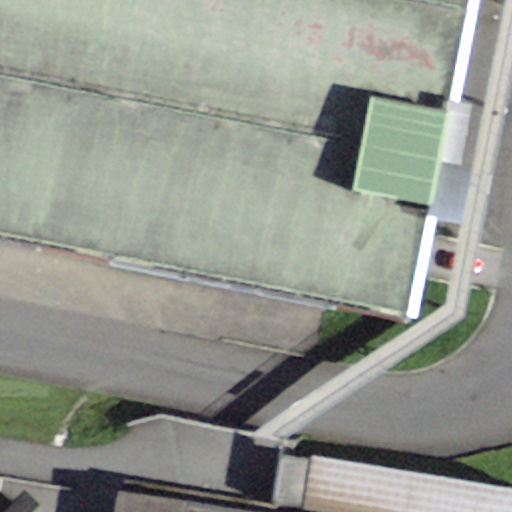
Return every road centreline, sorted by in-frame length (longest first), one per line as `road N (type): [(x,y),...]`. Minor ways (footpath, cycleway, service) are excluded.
road 1 (unknown): [(0,179),(344,231),(374,212),(396,149)]
road 2 (unknown): [(417,63),(42,0)]
